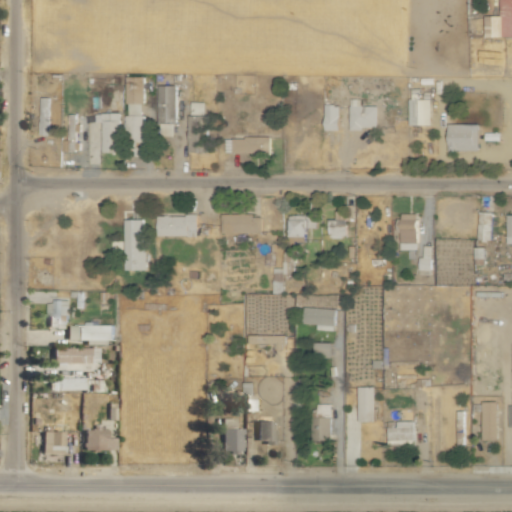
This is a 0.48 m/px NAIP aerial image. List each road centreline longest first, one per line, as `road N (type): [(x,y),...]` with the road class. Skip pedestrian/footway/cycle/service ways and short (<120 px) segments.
road 1 (residential): [(0,484),(511,486)]
road 2 (residential): [(15,184),(511,182)]
road 3 (residential): [(15,0),(12,485)]
